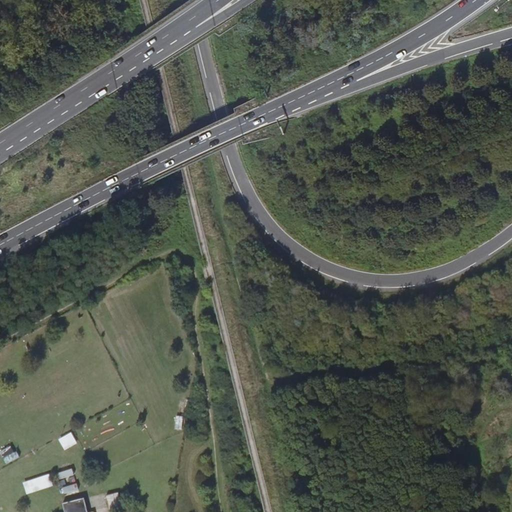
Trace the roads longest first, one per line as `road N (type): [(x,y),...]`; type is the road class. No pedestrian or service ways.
road 1 (trunk): [(191,0),(238,174),(290,248),(354,278),(409,279),(463,264),(511,231)]
road 2 (trunk): [(0,245),(314,92)]
road 3 (trunk): [(188,20),(0,145)]
road 4 (trunk): [(314,92),(339,92),(511,33)]
road 5 (trunk): [(314,92),(475,0)]
